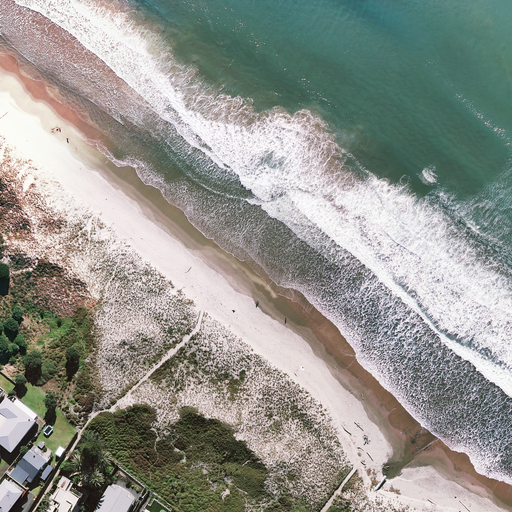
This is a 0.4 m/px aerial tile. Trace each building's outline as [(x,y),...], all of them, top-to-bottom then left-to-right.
[(9,392),(1,386),(0,384),(0,404),(4,398),(9,392)] [(43,417),(22,400),(17,396),(10,398),(1,410),(2,411),(0,414),(0,441),(14,453),(43,417)] [(9,473),(24,484),(27,480),(31,484),(50,461),(47,459),(42,455),(41,456),(33,450),(16,471),(13,469),(9,473)] [(55,468),(51,465),(42,477),(47,480),(55,468)] [(78,481),(68,475),(48,508),(54,511),(79,511),(90,495),(75,486),(78,481)] [(12,511),(28,491),(11,478),(0,492),(0,510),(2,511),(12,511)] [(113,485),(96,511),(130,511),(138,500),(132,496),(134,493),(123,486),(121,490),(113,485)]
